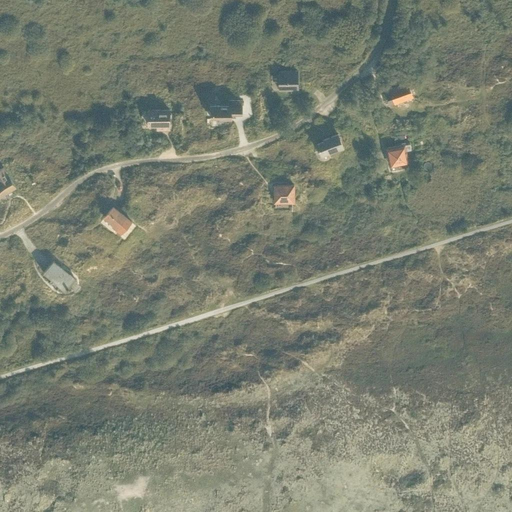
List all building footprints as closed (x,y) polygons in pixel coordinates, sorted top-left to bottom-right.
[(291,70),(279,70),(279,86),(287,86),(287,89),(291,89),(291,91),(298,91),(298,71),(291,71),(291,70)] [(390,89),(381,92),(383,98),(387,96),(390,104),(394,102),(412,96),(408,82),(390,89)] [(242,110),(242,98),(229,98),(229,105),(211,105),(211,117),(224,117),(224,118),(231,118),(231,110),(242,110)] [(169,109),(148,109),(148,124),(157,124),(157,129),(169,129),(169,109)] [(343,147),(338,133),(323,139),(324,141),(317,143),(321,154),(328,152),(328,153),(343,147)] [(405,143),(386,147),(389,161),(390,165),(408,161),(407,157),(406,150),(411,149),(410,143),(405,144),(405,143)] [(0,195),(16,186),(8,174),(3,166),(0,168),(0,195)] [(274,201),(294,201),(294,184),(274,184),(274,201)] [(113,206),(104,216),(116,227),(115,228),(121,233),(131,221),(113,206)] [(75,278),(53,260),(43,271),(65,290),(75,278)]
